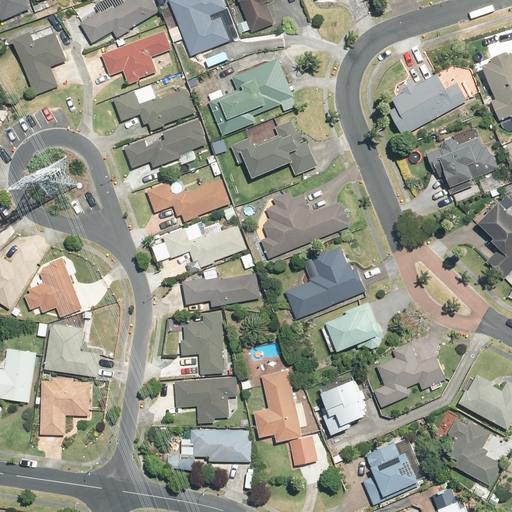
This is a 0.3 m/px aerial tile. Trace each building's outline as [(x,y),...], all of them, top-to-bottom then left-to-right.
[(24,0),(0,0),(0,21),(28,10),(24,0)] [(113,6),(81,23),(89,43),(110,32),(112,36),(158,13),(151,0),(131,0),(114,9),(113,6)] [(169,0),(167,1),(189,57),(228,43),(217,12),(225,8),(221,0),(169,0)] [(235,0),(250,34),(275,23),(266,0),(235,0)] [(26,32),(10,40),(35,96),(58,86),(50,67),(66,60),(55,35),(32,45),(26,32)] [(164,32),(99,53),(107,77),(122,72),(126,83),(155,73),(150,57),(170,51),(164,32)] [(511,53),(505,56),(503,51),(486,58),(488,63),(479,66),(493,100),(488,102),(496,122),(511,115),(511,53)] [(278,61),(232,76),(237,92),(209,101),(220,137),(256,125),(253,115),(282,106),(284,111),(294,108),(278,61)] [(400,90),(402,93),(383,103),(385,108),(401,136),(466,100),(456,83),(442,90),(434,75),(412,88),(410,84),(400,90)] [(150,86),(112,100),(121,122),(139,115),(143,125),(148,124),(150,131),(197,114),(187,88),(155,100),(150,86)] [(200,121),(124,147),(131,168),(150,161),(153,169),(180,159),(179,155),(209,144),(200,121)] [(249,138),(230,146),(234,156),(240,154),(250,179),(289,163),(294,175),(315,167),(300,129),(294,131),(290,121),(273,128),(276,135),(252,145),(249,138)] [(439,150),(425,153),(431,172),(439,170),(449,196),(472,184),(470,178),(502,169),(492,134),(456,145),(455,144),(455,143),(454,143),(454,142),(453,142),(453,141),(452,141),(451,140),(450,140),(449,140),(448,140),(447,140),(446,140),(445,140),(444,141),(443,141),(442,142),(441,143),(440,144),(440,145),(439,146),(439,147),(439,148),(439,149),(439,150)] [(171,182),(144,191),(152,213),(172,206),(176,218),(166,221),(169,229),(200,218),(199,214),(229,204),(221,181),(176,197),(171,182)] [(259,241),(267,258),(351,224),(342,203),(311,217),(303,198),(292,202),(289,193),(273,199),(276,207),(267,211),(270,218),(270,219),(269,219),(268,220),(267,220),(267,221),(266,221),(266,222),(265,222),(265,223),(265,224),(264,224),(264,225),(264,226),(264,227),(263,228),(263,229),(263,230),(264,231),(264,232),(264,233),(264,234),(265,234),(265,235),(265,236),(266,236),(266,237),(267,237),(267,238),(259,241)] [(511,217),(495,202),(475,224),(491,239),(488,241),(497,249),(486,261),(505,279),(511,271),(511,217)] [(186,229),(163,237),(165,244),(152,248),(157,264),(189,253),(192,263),(199,261),(202,272),(219,266),(217,261),(247,251),(238,225),(190,241),(186,229)] [(0,300),(15,310),(45,258),(26,247),(16,263),(4,256),(0,262),(0,300)] [(285,293),(295,318),(364,291),(355,268),(351,270),(343,247),(303,263),(311,283),(285,293)] [(87,311),(68,257),(52,266),(51,266),(50,266),(49,267),(48,268),(48,269),(47,269),(47,270),(47,271),(47,272),(47,273),(47,274),(47,275),(50,283),(34,289),(36,295),(29,297),(34,310),(47,306),(49,314),(64,308),(67,318),(87,311)] [(210,300),(211,307),(263,296),(258,272),(219,280),(218,277),(182,284),(187,305),(210,300)] [(347,317),(323,324),(334,353),(355,345),(357,349),(365,347),(366,348),(367,349),(368,349),(369,349),(370,350),(371,350),(372,350),(373,349),(374,349),(375,349),(375,348),(376,348),(377,347),(378,347),(378,346),(379,345),(379,344),(379,343),(380,342),(380,341),(380,340),(380,339),(379,338),(379,337),(379,336),(378,335),(378,334),(377,334),(376,333),(375,333),(375,332),(374,332),(373,332),(365,304),(345,310),(347,317)] [(223,313),(201,313),(201,324),(183,324),(183,340),(180,340),(180,356),(199,356),(200,374),(224,373),(223,313)] [(89,329),(58,325),(51,370),(101,377),(104,354),(86,352),(89,329)] [(409,343),(391,350),(394,359),(374,367),(382,387),(373,391),(380,406),(409,395),(406,388),(420,383),(422,390),(446,381),(437,358),(418,366),(409,343)] [(34,403),(41,353),(12,349),(9,370),(0,369),(0,416),(2,399),(34,403)] [(288,371),(261,376),(267,410),(253,412),(257,438),(271,436),(273,444),(289,441),(293,464),(318,460),(314,436),(299,439),(288,371)] [(502,389),(475,375),(466,391),(463,390),(456,403),(506,431),(511,420),(511,383),(507,380),(502,389)] [(314,390),(324,416),(322,417),(329,438),(355,428),(352,421),(368,415),(354,376),(318,389),(314,390)] [(60,382),(47,381),(45,434),(69,435),(69,416),(93,417),(94,383),(79,383),(80,378),(60,377),(60,379),(60,382)] [(238,377),(174,382),(176,408),(196,406),(198,425),(214,424),(213,418),(227,417),(226,398),(239,397),(238,377)] [(490,432),(466,419),(456,413),(444,434),(453,440),(441,461),(488,488),(501,465),(479,452),(490,432)] [(193,473),(194,456),(209,457),(209,461),(250,463),(252,430),(230,429),(230,432),(190,430),(190,440),(181,440),(181,456),(167,455),(167,472),(193,473)] [(369,468),(367,469),(379,500),(416,487),(404,452),(398,455),(394,444),(365,455),(369,468)] [(436,511),(473,511),(462,486),(441,495),(445,506),(435,510),(436,511)] [(493,492),(486,501),(495,508),(502,498),(493,492)]
